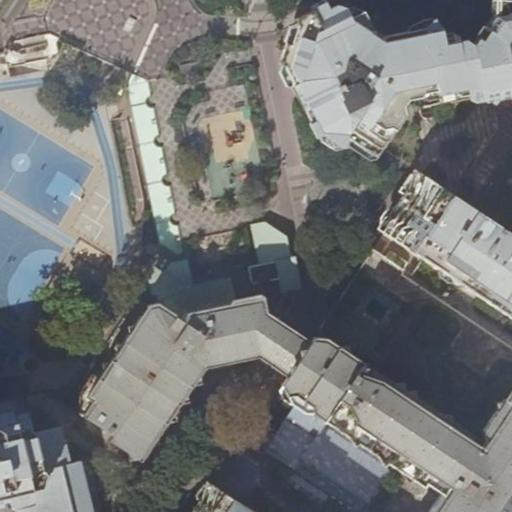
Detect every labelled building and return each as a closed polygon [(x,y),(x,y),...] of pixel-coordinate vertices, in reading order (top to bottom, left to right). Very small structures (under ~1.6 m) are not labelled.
[(351,129),(382,150),(383,148),(402,119),(409,110),(414,108),(418,108),(462,99),(478,96),(483,95),(473,46),(473,45),(467,41),(459,43),(458,39),(454,35),(443,37),(442,30),(436,26),(393,35),(384,37),(372,29),(369,24),(366,17),(358,15),(351,18),(348,11),(336,8),(306,23),(293,60),(296,68),(298,67),(303,78),(297,81),(302,90),(309,105),(307,107),(318,129),(331,138),(334,134),(343,140),(351,129)] [(495,16),(473,46),(483,95),(484,97),(487,97),(490,96),(511,91),(511,18),(508,24),(495,16)] [(160,243),(183,260),(185,260),(181,241),(149,81),(133,74),(131,79),(129,86),(159,238),(160,243)] [(511,91),(490,96),(495,117),(497,127),(470,170),(468,170),(465,171),(470,197),(479,202),(476,206),(474,210),(511,235),(511,91)] [(462,99),(418,108),(421,117),(425,120),(429,120),(434,119),(452,115),(462,99)] [(511,386),(504,399),(511,405),(511,235),(474,210),(437,185),(422,175),(382,235),(421,261),(511,322),(511,386)] [(280,276),(284,293),(302,290),(295,256),(292,257),(288,235),(277,229),(266,221),(252,224),(253,227),(260,264),(254,274),(255,285),(270,283),(274,277),(280,276)] [(318,333),(338,346),(469,433),(472,447),(479,451),(484,444),(482,431),(504,399),(511,386),(511,322),(421,261),(412,274),(374,248),(318,333)] [(152,276),(158,303),(181,319),(185,313),(237,303),(232,278),(189,287),(187,279),(192,278),(188,259),(185,260),(183,260),(180,264),(177,269),(166,260),(162,261),(152,276)] [(115,436),(111,443),(142,464),(147,457),(150,452),(169,424),(181,404),(194,385),(202,372),(205,368),(217,366),(258,358),(270,366),(288,378),(312,342),(293,330),(282,322),(268,313),(266,297),(237,303),(185,313),(181,319),(158,303),(148,306),(127,339),(114,359),(101,377),(85,402),(91,406),(85,416),(115,436)] [(297,406),(393,471),(422,490),(424,487),(439,497),(428,511),(509,511),(511,508),(511,405),(504,399),(482,431),(484,444),(479,451),(472,447),(469,433),(338,346),(332,355),(312,342),(288,378),(286,382),(289,390),(297,406)] [(364,511),(393,471),(297,406),(280,430),(274,440),(263,456),(290,475),(282,486),(319,510),(325,501),(342,511),(364,511)] [(0,507),(8,506),(15,510),(36,505),(37,511),(100,511),(89,467),(79,461),(69,464),(64,441),(60,427),(34,433),(29,413),(14,417),(12,411),(0,414),(0,507)] [(238,452),(214,487),(245,508),(258,490),(256,464),(238,452)] [(250,511),(245,508),(214,487),(211,492),(197,511),(250,511)]
